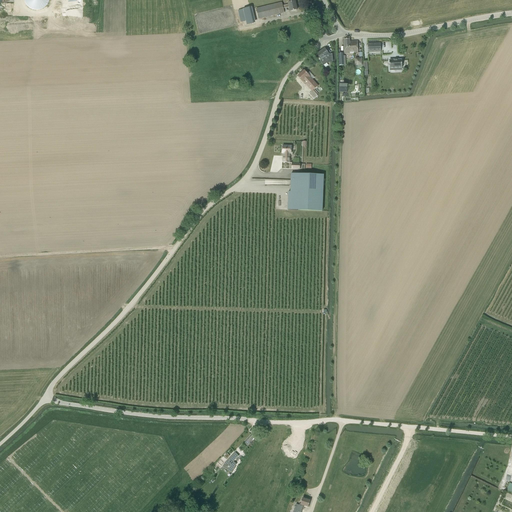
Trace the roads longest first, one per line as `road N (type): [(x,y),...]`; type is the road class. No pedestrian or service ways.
road 1 (unclassified): [(511,436),(330,419),(157,416),(43,398)]
road 2 (unclassified): [(43,398),(202,212),(245,176),(283,81),(325,41)]
road 3 (track): [(173,248),(0,256)]
road 4 (unclassified): [(511,13),(410,33),(342,34)]
